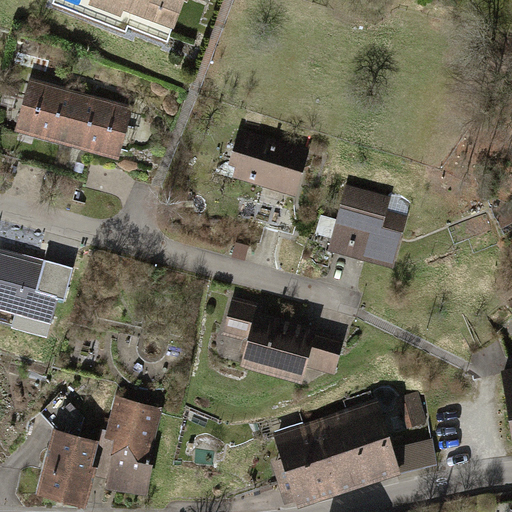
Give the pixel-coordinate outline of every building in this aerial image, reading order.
[(80,0),(81,0),(118,14),(120,7),(173,27),(183,0),(80,0)] [(29,78),(15,127),(114,156),(128,107),(29,78)] [(235,161),(231,173),(294,194),(309,150),(238,127),(227,159),(235,161)] [(327,236),(324,245),(392,264),(406,213),(386,207),(389,194),(342,181),(332,217),(320,214),(315,232),(327,236)] [(77,268),(0,247),(0,309),(54,323),(61,298),(69,300),(77,268)] [(227,292),(219,325),(242,331),(234,359),(298,375),(301,362),(330,370),(339,336),(309,329),(310,324),(259,311),(262,301),(227,292)] [(511,366),(498,369),(510,446),(511,445),(511,366)] [(420,395),(406,397),(407,405),(401,406),(406,430),(426,426),(420,395)] [(117,435),(109,485),(145,492),(155,444),(151,443),(160,408),(116,397),(107,432),(117,435)] [(278,429),(275,430),(283,456),(273,459),(286,498),(296,495),(299,502),(399,470),(375,398),(299,422),(296,413),(275,420),(278,429)] [(57,428),(41,489),(83,500),(93,466),(87,464),(94,438),(57,428)]
